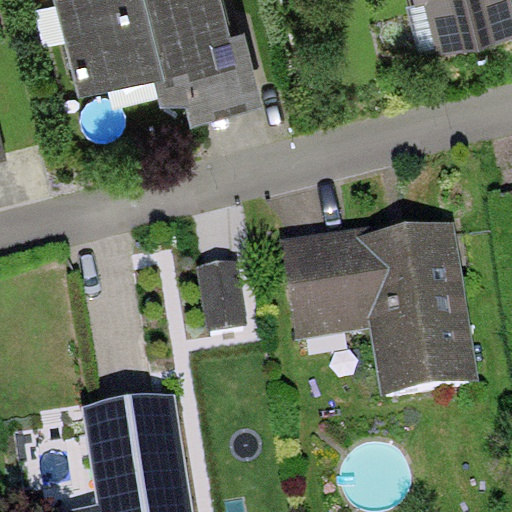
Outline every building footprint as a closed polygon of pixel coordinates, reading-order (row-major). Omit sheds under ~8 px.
[(58,0),(85,98),(163,78),(172,109),(191,104),(196,123),(269,104),(250,31),(235,35),(225,0),(58,0)] [(511,0),(426,0),(438,45),(511,26),(511,0)] [(0,152),(9,150),(0,117),(0,152)] [(454,224),(359,238),(358,231),(281,243),(296,341),(371,329),(381,397),(479,382),(454,224)] [(238,263),(198,269),(208,333),(249,327),(238,263)] [(190,511),(172,397),(83,412),(99,507),(70,511),(190,511)]
